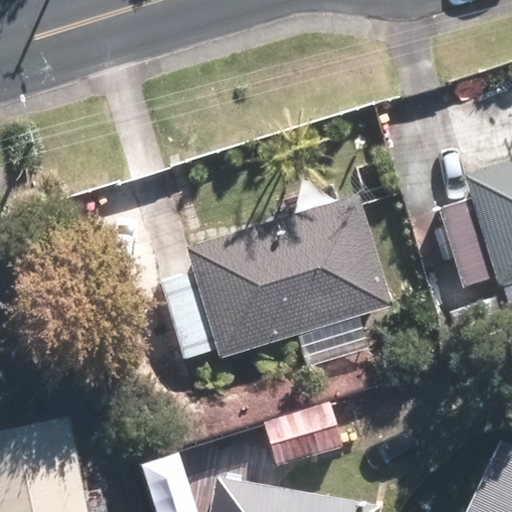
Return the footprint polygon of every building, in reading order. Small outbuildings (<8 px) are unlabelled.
[(511,274),(511,168),(463,183),(493,280),(511,274)] [(372,302),(343,207),(188,254),(217,349),(372,302)] [(342,449),(324,397),(254,422),(272,473),(342,449)] [(67,511),(50,428),(0,437),(0,511),(67,511)] [(331,511),(275,501),(272,511),(331,511)]
